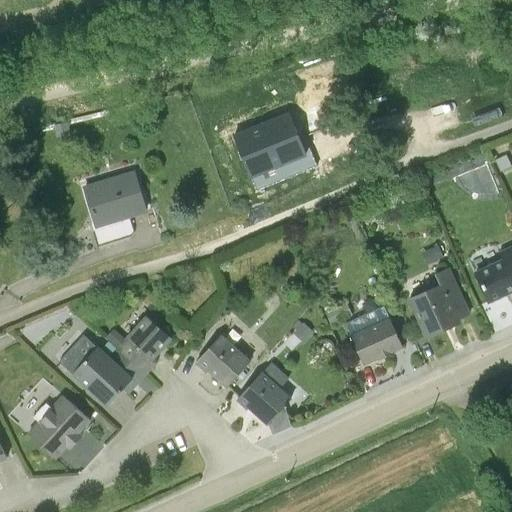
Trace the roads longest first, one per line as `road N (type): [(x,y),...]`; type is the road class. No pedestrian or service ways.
road 1 (unclassified): [(451,162),(215,260),(0,333)]
road 2 (unclassified): [(511,372),(237,496)]
road 3 (residential): [(237,496),(217,460),(189,436),(167,439),(104,485),(46,511)]
